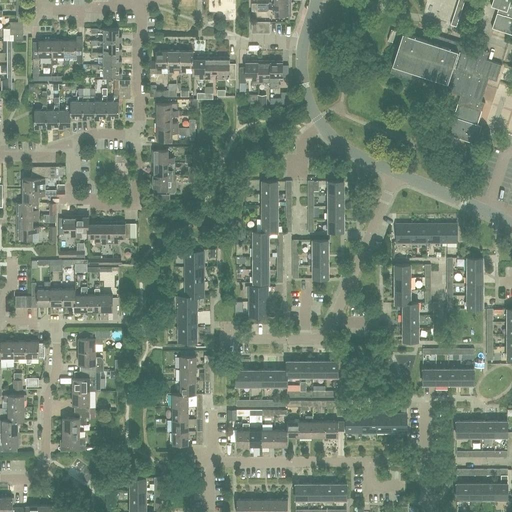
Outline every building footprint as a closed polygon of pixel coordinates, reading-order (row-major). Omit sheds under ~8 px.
[(511,0),(493,0),(492,6),(498,8),(492,28),(511,34),(511,0)] [(221,2),(221,9),(213,8),(213,17),(237,17),(237,9),(232,8),(232,3),(221,2)] [(290,3),(269,3),(252,3),(252,11),(267,11),(269,9),(269,8),(275,8),(275,15),(290,15),(290,3)] [(456,26),(460,15),(455,13),(451,25),(456,26)] [(14,40),(14,41),(23,41),(23,28),(10,28),(10,34),(10,41),(14,40)] [(119,40),(122,40),(122,35),(119,35),(119,28),(92,28),(92,33),(103,33),(104,35),(105,40),(119,40)] [(388,40),(392,41),(396,30),(391,28),(388,40)] [(488,51),(429,31),(427,39),(403,31),(389,72),(460,95),(453,118),(450,117),(445,132),(475,142),(480,127),(477,126),(485,102),(480,101),(488,78),(497,81),(502,64),(486,59),(488,51)] [(52,56),(52,40),(39,40),(39,56),(52,56)] [(64,56),(64,40),(52,40),(52,56),(52,64),(58,64),(58,56),(64,56)] [(64,40),(64,56),(64,64),(70,64),(70,56),(77,56),(77,62),(83,62),(83,48),(77,48),(77,40),(64,40)] [(119,47),(119,40),(105,40),(92,40),(92,45),(102,45),(105,47),(105,52),(119,52),(119,53),(122,53),(122,47),(119,47)] [(150,72),(169,72),(169,51),(156,51),(156,60),(150,60),(150,72)] [(180,72),(181,72),(181,51),(169,51),(169,72),(174,72),(174,66),(180,66),(180,72)] [(193,57),(194,57),(194,51),(181,51),(181,72),(186,72),(186,66),(193,66),(193,57)] [(98,64),(105,64),(119,64),(119,65),(122,65),(122,59),(119,59),(119,53),(119,52),(105,52),(92,52),(92,57),(99,57),(98,64)] [(205,79),(205,57),(194,57),(193,57),(193,66),(193,76),(200,76),(200,79),(205,79)] [(217,78),(217,57),(205,57),(205,79),(211,79),(211,72),(217,72),(217,78)] [(217,57),(217,78),(223,78),(223,72),(229,72),(230,79),(236,79),(236,63),(230,64),(230,57),(217,57)] [(52,81),(52,76),(39,76),(39,58),(33,58),(33,81),(52,81)] [(253,82),(258,82),(258,60),(246,60),(246,67),(239,67),(239,83),(246,83),(246,76),(253,76),(253,82)] [(270,88),(270,60),(258,60),(258,82),(270,82),(270,88)] [(270,60),(270,88),(279,88),(279,77),(283,77),(283,60),(270,60)] [(119,71),(119,65),(119,64),(105,64),(98,64),(92,64),(92,69),(102,69),(105,71),(105,77),(122,77),(122,71),(119,71)] [(71,94),(68,84),(61,86),(64,96),(71,94)] [(169,90),(156,90),(156,85),(150,86),(150,96),(169,96),(169,90)] [(83,100),(84,100),(84,95),(84,88),(79,88),(79,99),(77,100),(72,100),(71,100),(71,119),(72,119),(76,119),(76,116),(83,116),(83,100)] [(95,116),(95,101),(96,101),(95,88),(91,88),(91,94),(84,95),(84,100),(83,100),(83,116),(83,119),(88,119),(88,116),(95,116)] [(103,88),(103,98),(101,100),(96,101),(95,101),(95,116),(95,119),(100,119),(100,116),(107,116),(107,101),(108,101),(108,88),(103,88)] [(120,116),(120,98),(120,92),(120,88),(115,88),(115,99),(113,101),(108,101),(107,101),(107,116),(107,119),(112,119),(112,116),(120,116)] [(47,110),(48,110),(48,97),(47,97),(47,91),(42,91),(42,97),(43,97),(43,108),(41,110),(35,110),(35,127),(40,127),(40,125),(47,125),(47,110)] [(270,104),(289,104),(288,92),(281,92),(281,98),(270,98),(270,104)] [(258,107),(258,95),(257,101),(250,101),(250,107),(258,107)] [(258,95),(258,107),(267,107),(267,95),(258,95)] [(59,110),(60,110),(60,97),(55,97),(55,108),(53,110),(48,110),(47,110),(47,125),(47,127),(52,127),(52,125),(59,125),(59,110)] [(71,100),(72,100),(72,97),(67,97),(67,108),(65,110),(60,110),(59,110),(59,125),(59,128),(64,127),(64,125),(72,125),(72,119),(71,119),(71,100)] [(156,115),(178,115),(178,110),(178,103),(168,103),(168,100),(162,100),(162,103),(156,103),(156,115)] [(178,127),(178,122),(172,122),(172,115),(178,115),(156,115),(156,127),(178,127)] [(189,127),(178,127),(156,127),(156,140),(172,140),(172,132),(178,132),(181,135),(195,135),(195,127),(189,127)] [(152,162),(174,162),(174,157),(168,157),(168,150),(152,150),(152,162)] [(156,175),(174,174),(174,169),(168,169),(168,163),(174,163),(174,162),(152,162),(152,175),(156,175)] [(176,190),(176,180),(174,178),(174,174),(156,175),(152,175),(152,187),(154,187),(154,192),(175,192),(176,190)] [(24,191),(46,190),(39,190),(39,184),(46,184),(46,178),(44,178),(38,178),(33,178),(23,178),(24,191)] [(328,193),(344,193),(344,180),(328,180),(328,193)] [(262,193),(278,193),(278,181),(262,181),(262,193)] [(33,203),(39,203),(39,196),(46,196),(46,190),(24,191),(24,202),(24,203),(33,203)] [(278,206),(278,193),(262,193),(262,206),(278,206)] [(344,206),(344,193),(328,193),(328,206),(344,206)] [(24,203),(24,202),(17,202),(17,215),(39,215),(39,210),(33,210),(33,203),(24,203)] [(278,218),(278,206),(262,206),(262,218),(278,218)] [(344,218),(344,206),(328,206),(328,218),(344,218)] [(50,214),(46,214),(46,222),(56,222),(56,214),(50,214)] [(39,220),(39,215),(17,215),(17,227),(39,227),(33,227),(33,220),(39,220)] [(71,238),(77,238),(77,216),(65,216),(65,218),(59,218),(59,234),(64,234),(64,232),(71,232),(71,238)] [(89,222),(89,216),(77,216),(77,238),(82,238),(82,231),(88,231),(89,231),(89,222)] [(277,231),(278,231),(278,218),(262,218),(262,219),(262,231),(269,231),(277,231)] [(344,231),(344,218),(328,218),(328,231),(344,231)] [(96,244),(101,244),(101,222),(89,222),(89,231),(88,231),(88,238),(96,238),(96,244)] [(113,244),(113,222),(101,222),(101,244),(106,244),(107,238),(113,238),(113,244)] [(113,222),(113,244),(113,246),(117,246),(117,244),(119,244),(119,237),(131,237),(130,223),(126,223),(126,222),(113,222)] [(412,242),(427,242),(426,223),(411,224),(412,242)] [(427,242),(441,242),(441,223),(426,223),(427,242)] [(441,223),(441,242),(457,242),(457,223),(441,223)] [(396,242),(412,242),(411,224),(396,224),(396,242)] [(39,233),(39,227),(17,227),(18,240),(33,239),(33,233),(39,233)] [(269,231),(262,231),(253,231),(253,244),(269,244),(269,231)] [(313,252),(328,252),(328,239),(312,239),(313,252)] [(253,257),(269,257),(269,244),(253,244),(253,257)] [(185,267),(204,267),(204,251),(185,251),(185,267)] [(313,265),(328,265),(328,252),(313,252),(313,265)] [(101,258),(101,256),(89,256),(88,264),(101,264),(101,258)] [(253,269),(269,269),(269,257),(253,257),(253,269)] [(467,270),(483,270),(483,257),(467,257),(467,270)] [(395,277),(410,277),(410,264),(395,264),(395,277)] [(328,265),(313,265),(313,278),(328,278),(328,265)] [(185,282),(204,282),(204,267),(185,267),(185,282)] [(269,269),(253,269),(253,282),(269,282),(269,269)] [(467,283),(483,283),(483,270),(467,270),(467,283)] [(395,290),(410,290),(410,277),(395,277),(395,290)] [(425,290),(431,290),(431,277),(425,277),(422,277),(422,285),(425,285),(425,290)] [(50,305),(50,289),(50,282),(44,282),(44,289),(38,289),(36,289),(36,283),(32,282),(33,296),(38,296),(38,305),(50,305)] [(178,297),(197,297),(204,297),(204,282),(185,282),(185,296),(178,296),(178,297)] [(467,295),(483,295),(483,283),(467,283),(467,295)] [(249,301),(268,301),(268,286),(249,286),(249,301)] [(88,311),(87,295),(87,287),(81,287),(81,295),(75,295),(75,305),(75,311),(88,311)] [(50,305),(63,305),(63,289),(50,289),(50,305)] [(75,295),(75,289),(63,289),(63,305),(75,305),(75,295)] [(100,311),(100,295),(100,289),(95,289),(95,295),(87,295),(88,311),(100,311)] [(403,302),(418,302),(410,302),(410,290),(395,290),(395,302),(403,302)] [(100,295),(100,311),(113,311),(113,295),(100,295)] [(483,295),(467,295),(467,308),(483,308),(483,295)] [(197,312),(197,297),(178,297),(178,312),(197,312)] [(268,301),(249,301),(249,316),(268,316),(268,301)] [(403,315),(418,315),(418,302),(403,302),(403,315)] [(178,327),(197,327),(197,312),(178,312),(178,327)] [(403,328),(418,327),(418,315),(403,315),(403,328)] [(197,327),(178,327),(179,342),(197,342),(197,327)] [(418,327),(403,328),(403,340),(418,340),(418,327)] [(79,351),(96,351),(96,344),(103,344),(103,338),(110,338),(110,331),(94,331),(94,338),(79,338),(79,351)] [(14,362),(14,341),(1,341),(1,361),(2,361),(2,367),(7,367),(7,362),(14,362)] [(26,357),(26,341),(14,341),(14,362),(19,362),(19,357),(26,357)] [(26,341),(26,357),(26,364),(31,364),(31,357),(45,357),(45,343),(39,343),(39,341),(26,341)] [(80,371),(101,371),(104,371),(104,361),(103,359),(102,358),(101,357),(96,357),(96,351),(79,351),(79,365),(80,365),(80,371)] [(181,368),(196,368),(196,355),(180,355),(181,368)] [(287,376),(300,376),(300,361),(287,361),(287,369),(287,385),(287,376)] [(300,376),(312,376),(312,361),(300,361),(300,376)] [(312,376),(325,376),(325,361),(312,361),(312,376)] [(325,361),(325,376),(338,376),(338,361),(325,361)] [(181,381),(196,381),(196,368),(181,368),(181,381)] [(204,381),(210,381),(210,368),(204,368),(204,373),(200,373),(200,381),(204,381)] [(423,384),(436,384),(436,368),(423,368),(423,384)] [(436,384),(448,384),(448,368),(436,368),(436,384)] [(448,384),(461,384),(461,368),(448,368),(448,384)] [(461,368),(461,384),(474,384),(474,368),(461,368)] [(249,385),(262,385),(262,369),(249,370),(249,385)] [(262,385),(274,385),(274,369),(262,369),(262,385)] [(274,385),(287,385),(287,369),(274,369),(274,385)] [(236,385),(249,385),(249,370),(236,370),(236,385)] [(90,391),(101,391),(101,371),(80,371),(80,378),(73,378),(73,391),(90,391)] [(26,386),(39,386),(39,378),(26,378),(26,382),(26,386)] [(14,389),(23,389),(23,380),(14,379),(14,389)] [(196,394),(196,381),(181,381),(181,393),(188,393),(188,394),(196,394)] [(325,397),(325,391),(325,386),(314,386),(314,390),(314,397),(325,397)] [(90,411),(90,391),(73,391),(73,405),(75,405),(75,411),(90,411)] [(188,406),(188,394),(188,393),(181,393),(173,393),(173,406),(188,406)] [(9,408),(25,408),(25,395),(9,395),(9,408)] [(188,406),(173,406),(173,419),(188,418),(188,406)] [(25,421),(25,408),(9,408),(2,408),(2,413),(9,413),(9,420),(19,420),(19,421),(25,421)] [(249,415),(250,416),(250,410),(227,410),(227,419),(237,419),(237,416),(249,415)] [(63,431),(80,431),(80,425),(87,425),(87,418),(90,418),(90,411),(75,411),(75,418),(63,418),(63,431)] [(376,432),(391,432),(391,413),(376,414),(376,432)] [(391,413),(391,432),(407,432),(407,413),(391,413)] [(346,432),(361,432),(361,414),(346,414),(346,432)] [(361,432),(376,432),(376,414),(361,414),(361,432)] [(313,421),(313,415),(306,415),(306,421),(300,421),(300,436),(313,436),(313,421)] [(173,431),(188,431),(188,418),(173,419),(173,431)] [(19,433),(19,421),(19,420),(9,420),(3,420),(3,432),(19,433)] [(288,436),(300,436),(300,421),(287,421),(287,430),(288,436)] [(313,436),(325,436),(325,421),(313,421),(313,436)] [(338,436),(338,421),(325,421),(325,436),(338,436)] [(456,436),(469,436),(469,421),(456,421),(456,436)] [(469,436),(482,436),(482,421),(469,421),(469,436)] [(482,436),(494,436),(494,421),(482,421),(482,436)] [(494,421),(494,436),(507,436),(507,421),(494,421)] [(250,445),(250,430),(249,430),(249,423),(243,423),(243,430),(237,430),(237,446),(250,445)] [(250,445),(262,445),(262,430),(250,430),(250,445)] [(262,445),(275,445),(275,430),(262,430),(262,445)] [(288,445),(288,436),(287,430),(275,430),(275,445),(288,445)] [(80,431),(63,431),(63,444),(70,444),(70,451),(86,451),(86,438),(80,438),(80,431)] [(188,431),(173,431),(173,444),(189,444),(188,431)] [(19,433),(3,432),(0,432),(0,437),(3,438),(3,445),(17,445),(19,445),(20,445),(21,444),(21,438),(20,437),(19,437),(19,433)] [(497,449),(497,439),(486,439),(486,448),(497,449)] [(495,483),(495,498),(507,498),(507,469),(495,469),(495,475),(501,475),(501,483),(495,483)] [(131,490),(146,490),(146,477),(131,477),(131,490)] [(309,499),(321,499),(321,483),(308,484),(309,499)] [(321,499),(334,499),(334,483),(321,483),(321,499)] [(334,483),(334,499),(347,499),(347,483),(334,483)] [(457,498),(469,498),(469,483),(457,483),(457,498)] [(469,498),(482,498),(482,483),(469,483),(469,498)] [(482,498),(495,498),(495,483),(482,483),(482,498)] [(296,499),(309,499),(308,484),(296,484),(296,499)] [(146,503),(146,490),(131,490),(131,503),(146,503)] [(0,497),(0,511),(19,511),(20,507),(13,507),(13,497),(0,497)] [(236,511),(249,511),(250,499),(237,499),(236,511)] [(249,511),(262,511),(262,499),(250,499),(249,511)] [(262,511),(274,511),(275,499),(262,499),(262,511)] [(275,499),(274,511),(287,511),(288,499),(275,499)] [(146,511),(146,503),(131,503),(130,511),(146,511)]
